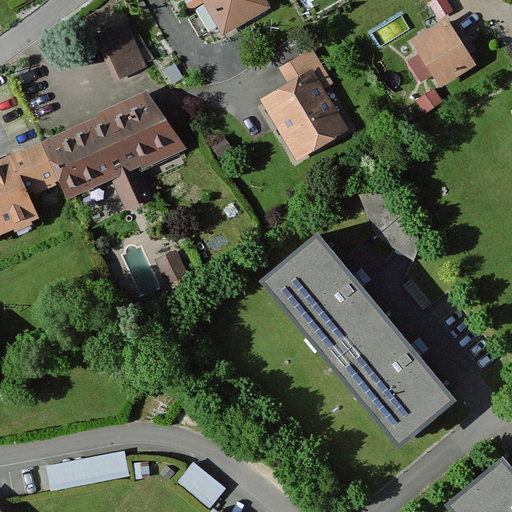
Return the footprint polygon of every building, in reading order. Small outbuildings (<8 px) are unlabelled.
[(264,0),(204,0),(223,32),(268,6),(264,0)] [(437,0),(429,5),(438,18),(452,10),(445,0),(437,0)] [(447,21),(414,41),(440,85),(474,64),(447,21)] [(127,22),(102,33),(122,76),(147,65),(127,22)] [(289,84),(262,99),(295,158),(346,130),(322,88),(331,83),(312,50),(280,68),(289,84)] [(434,90),(417,102),(424,113),(442,102),(434,90)] [(152,96),(44,146),(59,179),(67,197),(111,176),(125,206),(149,195),(137,169),(177,150),(152,96)] [(44,146),(0,164),(0,231),(35,216),(26,195),(59,179),(44,146)] [(354,283),(311,234),(257,281),(403,447),(457,399),(415,351),(354,283)] [(176,251),(156,260),(167,282),(186,273),(176,251)] [(125,451),(46,467),(51,491),(129,475),(125,451)] [(511,511),(511,470),(505,462),(453,503),(459,511),(511,511)] [(225,488),(194,463),(178,483),(209,508),(225,488)]
